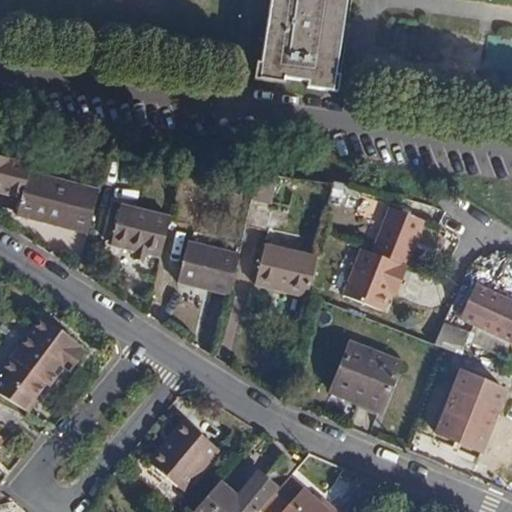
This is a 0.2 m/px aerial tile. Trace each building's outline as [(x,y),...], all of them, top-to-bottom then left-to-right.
[(267,0),(255,85),(278,89),(279,83),(304,87),(304,92),(327,96),(342,0),(267,0)] [(85,237),(95,195),(24,180),(15,221),(85,237)] [(370,251),(406,265),(406,262),(423,219),(389,206),(370,251)] [(106,248),(157,260),(167,218),(115,207),(106,248)] [(176,286),(226,298),(236,258),(185,246),(176,286)] [(370,251),(360,247),(342,293),(383,309),(389,291),(395,293),(406,265),(370,251)] [(254,289),(303,301),(306,294),(306,289),(313,263),(263,250),(254,289)] [(455,317),(507,339),(511,328),(511,301),(470,283),(455,317)] [(41,317),(0,370),(0,375),(27,398),(41,381),(45,384),(47,386),(56,376),(51,371),(56,365),(62,369),(68,372),(82,355),(77,350),(79,348),(41,317)] [(436,344),(460,355),(469,335),(445,325),(436,344)] [(348,340),(329,389),(377,408),(397,360),(348,340)] [(56,376),(62,369),(56,365),(51,371),(56,376)] [(443,407),(434,431),(479,449),(489,425),(471,418),(485,383),(457,372),(443,407)] [(0,375),(0,395),(27,413),(33,404),(31,401),(27,398),(0,375)] [(41,381),(27,398),(31,401),(45,384),(41,381)] [(174,437),(150,465),(181,490),(216,448),(181,419),(169,434),(174,437)] [(146,461),(150,465),(174,437),(169,434),(146,461)] [(191,511),(252,511),(293,464),(281,454),(263,477),(257,473),(235,498),(231,495),(225,491),(215,482),(190,511),(191,511)] [(286,511),(310,485),(292,477),(266,511),(286,511)] [(339,511),(310,485),(286,511),(339,511)]
